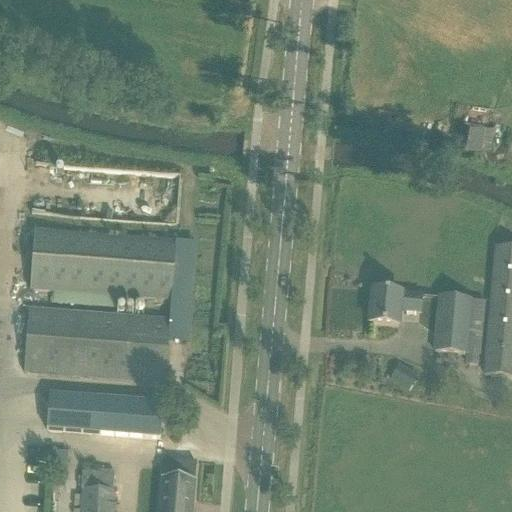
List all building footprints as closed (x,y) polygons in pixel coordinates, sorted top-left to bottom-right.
[(461,144),(492,148),(494,125),(464,121),(461,144)] [(34,233),(30,293),(54,295),(113,299),(150,302),(170,304),(175,244),(155,243),(34,233)] [(511,252),(495,251),(483,378),(511,380),(511,252)] [(369,327),(398,330),(400,313),(420,315),(421,299),(401,297),(372,294),(369,327)] [(438,301),(433,355),(465,358),(480,359),(485,306),(470,304),(438,301)] [(23,375),(164,386),(168,324),(28,313),(23,375)] [(398,367),(390,383),(408,393),(417,377),(398,367)] [(40,398),(38,433),(155,437),(156,402),(40,398)] [(191,511),(195,466),(162,463),(158,511),(191,511)] [(112,511),(113,494),(97,493),(98,475),(81,474),(81,493),(80,511),(112,511)] [(7,511),(24,511),(25,480),(8,480),(7,511)]
